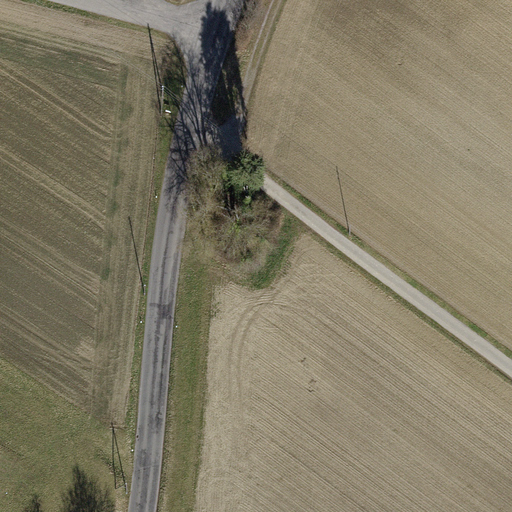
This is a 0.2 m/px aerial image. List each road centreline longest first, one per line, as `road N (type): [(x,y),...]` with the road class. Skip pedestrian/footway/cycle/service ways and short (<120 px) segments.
road 1 (tertiary): [(231,0),(175,202),(143,511)]
road 2 (track): [(234,151),(275,193),(511,369)]
road 3 (track): [(188,139),(234,151),(279,0)]
road 4 (track): [(81,0),(220,31)]
